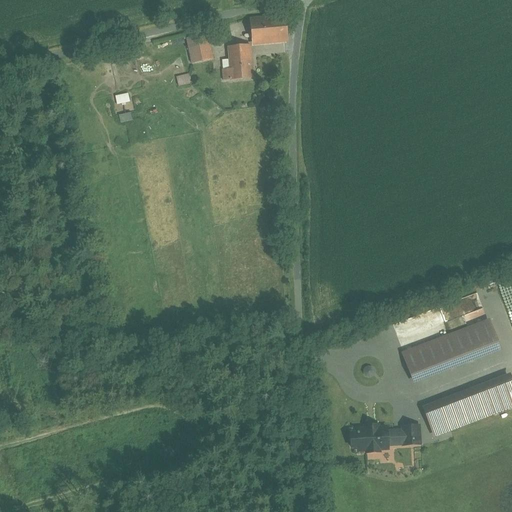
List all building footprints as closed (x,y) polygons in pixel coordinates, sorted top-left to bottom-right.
[(286,15),(250,18),(252,39),(288,36),(286,15)] [(208,34),(188,38),(193,64),(213,59),(208,34)] [(250,45),(229,47),(231,69),(223,70),(224,80),(231,80),(254,78),(252,60),(250,45)] [(190,75),(177,78),(179,86),(191,83),(190,75)] [(116,104),(130,102),(128,93),(115,95),(116,104)] [(131,113),(119,114),(120,122),(132,121),(131,113)] [(489,321),(404,354),(404,355),(404,354),(412,375),(497,343),(489,322),(489,321)] [(511,382),(511,381),(427,414),(435,435),(511,405),(511,382)] [(378,425),(366,426),(366,428),(357,429),(357,432),(351,432),(352,448),(358,447),(358,450),(367,450),(367,452),(380,452),(380,449),(388,449),(388,445),(387,431),(387,427),(378,428),(378,425)] [(420,426),(402,427),(403,430),(403,444),(403,445),(421,444),(420,426)] [(403,430),(387,431),(388,445),(403,444),(403,430)] [(394,462),(393,451),(366,453),(366,460),(380,459),(380,463),(394,462)]
